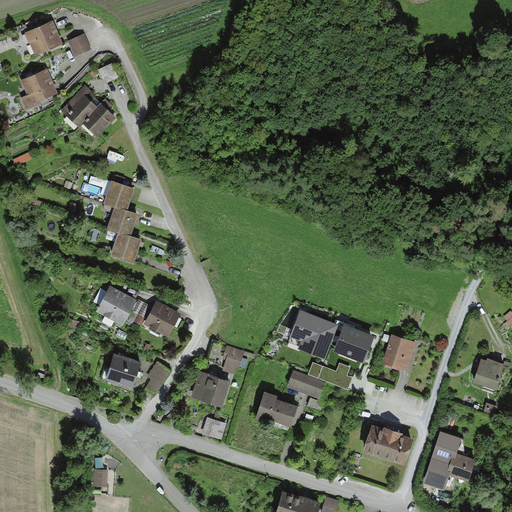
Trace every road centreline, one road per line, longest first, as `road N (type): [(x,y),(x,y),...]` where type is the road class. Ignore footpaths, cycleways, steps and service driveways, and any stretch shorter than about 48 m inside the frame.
road 1 (residential): [(136,432),(206,315),(132,127),(143,98),(118,43),(101,29)]
road 2 (track): [(511,248),(480,273),(401,508)]
road 3 (unclassified): [(136,432),(401,508)]
road 4 (unclassified): [(0,381),(87,411),(124,439)]
